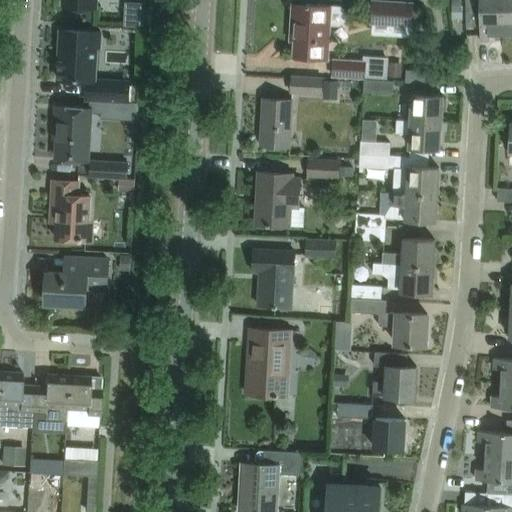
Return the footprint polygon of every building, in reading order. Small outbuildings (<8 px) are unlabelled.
[(399,0),(372,0),(370,23),(412,25),(414,1),(399,0)] [(462,0),(451,0),(452,10),(462,10),(462,0)] [(501,0),(479,0),(480,40),(490,40),(490,34),(502,34),(501,0)] [(511,0),(501,0),(502,34),(511,33),(511,0)] [(131,2),(130,25),(140,26),(141,3),(131,2)] [(328,59),(330,24),(340,25),(346,20),(346,9),(341,5),(331,4),(331,6),(292,4),(291,22),(295,22),(293,57),(328,59)] [(64,42),(60,42),(58,78),(87,79),(86,99),(128,101),(129,81),(94,79),(96,46),(99,46),(100,32),(61,30),(61,31),(64,31),(64,42)] [(365,78),(366,77),(386,78),(387,58),(365,57),(365,61),(335,59),(333,76),(365,78)] [(406,68),(406,81),(426,82),(426,69),(406,68)] [(323,78),(293,76),(292,93),(322,94),(323,78)] [(324,78),(324,91),(336,92),(337,78),(324,78)] [(394,80),(366,78),(365,92),(393,94),(394,80)] [(412,94),(411,121),(442,123),(443,95),(412,94)] [(263,98),(260,145),(292,146),(294,100),(263,98)] [(57,106),(56,127),(58,127),(58,135),(55,135),(55,138),(58,138),(57,158),(88,160),(91,108),(57,106)] [(410,133),(409,147),(440,148),(442,123),(411,121),(397,120),(396,132),(410,133)] [(361,154),(391,156),(391,143),(362,141),(361,154)] [(390,168),(391,156),(361,154),(361,167),(390,168)] [(91,175),(127,177),(128,162),(92,159),(91,175)] [(354,166),(340,165),(341,160),(311,159),(310,175),(340,176),(340,175),(353,176),(354,166)] [(394,191),(438,194),(439,167),(409,166),(409,168),(395,167),(394,191)] [(259,172),(258,191),(256,223),(291,225),(304,226),(305,206),(300,206),(302,178),(293,178),(293,174),(259,172)] [(133,191),(134,179),(119,179),(118,190),(133,191)] [(57,209),(56,238),(88,240),(90,196),(78,195),(79,181),(53,180),(51,208),(57,209)] [(511,188),(498,187),(497,200),(511,201),(511,188)] [(406,219),(436,220),(438,194),(394,191),(390,190),(389,203),(407,204),(406,219)] [(358,213),(357,227),(387,228),(387,215),(358,213)] [(386,241),(387,228),(357,227),(356,239),(386,241)] [(374,262),(374,263),(434,267),(435,239),(405,237),(404,253),(383,251),(382,262),(374,262)] [(336,240),(308,239),(308,255),(336,256),(336,240)] [(258,304),(273,305),(273,306),(277,306),(277,305),(293,306),(296,251),(254,249),(253,270),(260,271),(258,304)] [(106,290),(108,258),(77,257),(76,273),(48,271),(46,303),(85,305),(85,289),(106,290)] [(432,292),(434,267),(374,263),(373,272),(382,272),(389,278),(388,287),(402,288),(402,291),(432,292)] [(354,284),(353,297),(382,299),(382,285),(354,284)] [(387,299),(382,299),(353,297),(353,310),(379,311),(379,324),(396,325),(395,342),(408,343),(408,344),(412,344),(412,343),(426,344),(428,314),(387,311),(387,299)] [(335,348),(349,349),(351,321),(337,320),(335,348)] [(250,327),(250,329),(246,393),(289,396),(293,330),(250,327)] [(407,366),(408,353),(376,351),(376,364),(388,365),(387,381),(375,380),(374,394),(415,397),(417,366),(407,366)] [(511,357),(495,357),(495,358),(494,368),(502,368),(501,383),(511,383),(511,357)] [(22,372),(0,371),(0,376),(0,425),(31,427),(32,412),(34,385),(21,384),(22,372)] [(34,385),(32,412),(45,413),(44,420),(65,421),(68,374),(46,373),(45,386),(34,385)] [(101,376),(68,374),(65,421),(65,426),(99,428),(101,389),(89,388),(90,377),(101,377),(101,376)] [(492,395),(492,396),(492,406),(511,407),(511,383),(501,383),(500,396),(492,395)] [(373,403),(340,401),(332,401),(330,426),(339,426),(339,415),(372,418),(373,403)] [(374,447),(384,447),(404,448),(406,419),(376,417),(374,447)] [(286,426),(285,430),(287,433),(291,434),(294,432),(295,428),(293,425),(289,424),(286,426)] [(482,440),(479,440),(479,441),(486,442),(486,456),(511,457),(511,431),(479,430),(479,431),(483,431),(482,440)] [(25,446),(2,445),(1,464),(24,466),(25,446)] [(275,511),(276,511),(277,492),(278,473),(299,474),(301,451),(265,449),(264,463),(242,462),(241,482),(245,482),(245,491),(243,490),(242,509),(240,509),(240,510),(243,510),(242,511),(261,511),(275,511)] [(476,478),(476,479),(487,480),(486,492),(511,493),(511,457),(486,456),(485,469),(477,468),(477,469),(480,470),(480,478),(476,478)] [(43,473),(44,458),(30,457),(29,473),(43,473)] [(62,474),(87,476),(96,476),(97,462),(97,460),(63,458),(63,460),(62,474)] [(85,510),(93,511),(94,511),(96,476),(87,476),(85,510)] [(375,511),(380,511),(378,511),(379,486),(330,483),(327,511),(375,511)] [(511,511),(511,493),(486,492),(486,504),(463,503),(463,504),(467,504),(466,511),(511,511)]
